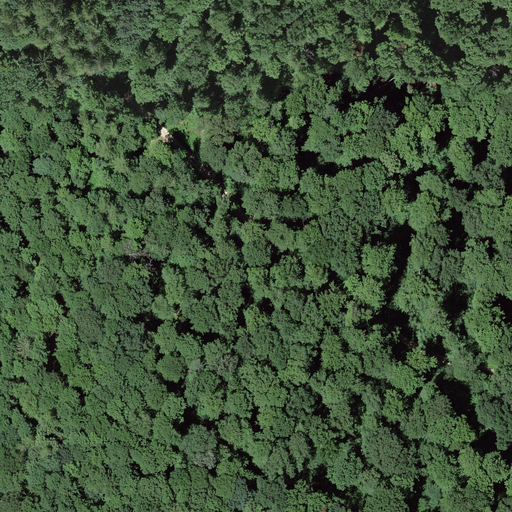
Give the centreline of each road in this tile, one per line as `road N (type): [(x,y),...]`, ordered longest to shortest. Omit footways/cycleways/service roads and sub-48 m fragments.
road 1 (track): [(2,33),(26,33),(90,65),(285,255),(361,310),(442,361),(511,377)]
road 2 (track): [(170,511),(172,422),(184,381),(179,335),(133,189),(159,129)]
